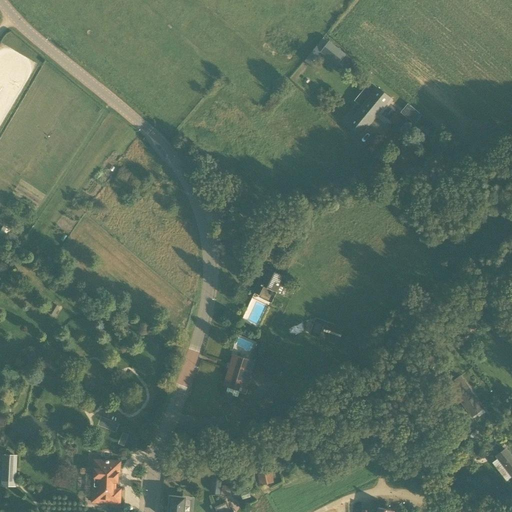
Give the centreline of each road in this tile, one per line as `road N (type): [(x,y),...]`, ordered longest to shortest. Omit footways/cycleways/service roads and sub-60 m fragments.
road 1 (tertiary): [(150,511),(160,438),(206,305),(208,223),(176,157),(0,0)]
road 2 (track): [(511,133),(227,218),(204,214)]
road 3 (track): [(511,277),(422,382),(400,424),(384,495)]
